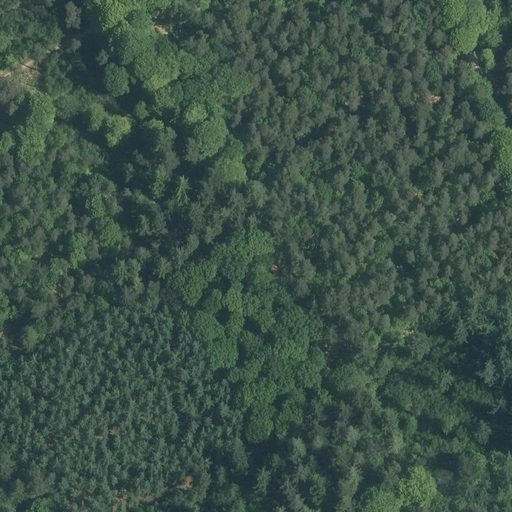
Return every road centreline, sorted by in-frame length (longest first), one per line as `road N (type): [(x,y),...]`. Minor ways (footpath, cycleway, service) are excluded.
road 1 (track): [(0,81),(120,13)]
road 2 (track): [(498,130),(455,0)]
